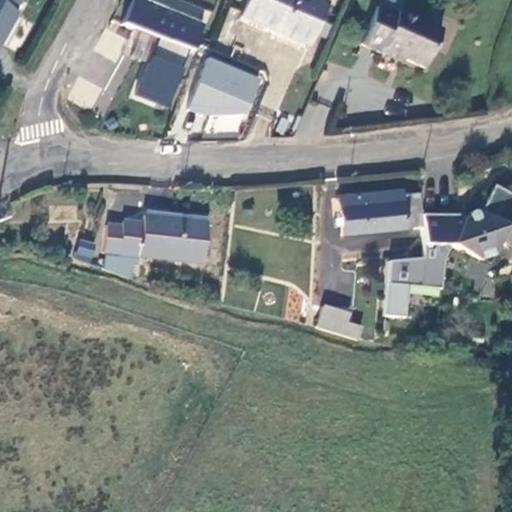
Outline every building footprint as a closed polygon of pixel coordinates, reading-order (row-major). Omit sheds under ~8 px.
[(22,0),(0,0),(0,50),(21,11),(17,9),(22,0)] [(133,0),(121,26),(132,31),(178,49),(192,54),(204,27),(177,16),(138,0),(133,0)] [(204,27),(214,0),(183,0),(177,16),(204,27)] [(315,0),(249,0),(244,13),(311,43),(327,5),(315,0)] [(361,48),(382,56),(383,52),(407,61),(428,70),(443,29),(399,12),(397,15),(377,8),(361,48)] [(311,43),(244,13),(242,18),(308,49),(311,43)] [(90,67),(107,76),(126,38),(108,29),(96,52),(97,52),(90,67)] [(125,50),(172,66),(178,49),(132,31),(125,50)] [(160,96),(172,66),(125,50),(114,79),(160,96)] [(383,52),(382,56),(404,66),(407,61),(383,52)] [(186,109),(241,131),(263,77),(208,55),(186,109)] [(71,99),(89,109),(98,91),(80,81),(71,99)] [(511,225),(511,198),(494,189),(478,218),(440,216),(439,248),(450,249),(492,260),(500,246),(511,252),(511,232),(509,231),(511,225)] [(422,229),(420,197),(402,197),(401,193),(339,200),(343,238),(405,232),(405,230),(422,229)] [(146,218),(205,226),(207,220),(146,213),(146,218)] [(200,266),(205,226),(146,218),(144,226),(121,223),(121,229),(106,226),(103,253),(138,259),(200,266)] [(74,261),(89,266),(94,249),(81,244),(74,261)] [(102,270),(134,282),(138,259),(103,253),(102,270)] [(346,319),(325,313),(319,331),(357,342),(361,331),(344,327),(346,319)] [(406,330),(381,326),(380,343),(404,346),(406,330)] [(428,332),(406,330),(404,346),(425,348),(428,332)]
